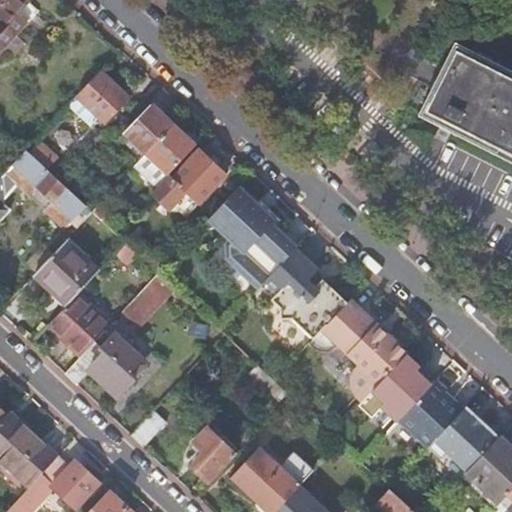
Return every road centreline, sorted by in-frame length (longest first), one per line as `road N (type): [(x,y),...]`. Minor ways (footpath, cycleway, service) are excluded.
road 1 (residential): [(511,375),(114,0)]
road 2 (residential): [(0,338),(183,511)]
